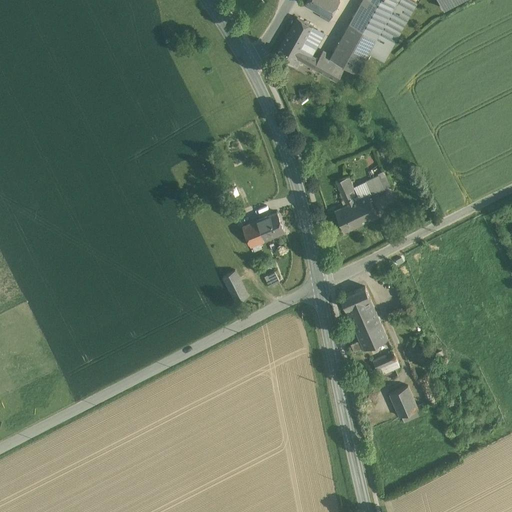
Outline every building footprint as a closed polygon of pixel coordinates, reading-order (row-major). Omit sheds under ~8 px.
[(340,0),(339,0),(306,0),(305,3),(321,12),(320,15),(329,20),(340,0)] [(391,11),(371,0),(362,0),(350,22),(376,37),(391,11)] [(417,3),(411,0),(397,0),(391,11),(376,37),(368,52),(384,61),(417,3)] [(397,0),(371,0),(391,11),(397,0)] [(314,26),(297,17),(288,33),(305,42),(314,26)] [(331,55),(330,58),(345,66),(357,73),(368,52),(376,37),(350,22),(331,55)] [(305,42),(288,33),(276,55),(292,64),(293,64),(297,66),(301,60),(296,57),(301,49),(305,42)] [(318,58),(301,49),(296,57),(301,60),(314,67),(318,58)] [(331,55),(323,50),(318,58),(314,67),(313,68),(337,82),(345,66),(330,58),(331,55)] [(350,176),(337,182),(347,205),(356,201),(354,198),(359,195),(354,186),(350,176)] [(379,191),(373,178),(366,181),(372,194),(379,191)] [(347,205),(336,210),(346,231),(378,216),(369,195),(347,205)] [(277,212),(258,220),(266,240),(286,232),(277,212)] [(258,220),(243,226),(251,246),(266,240),(258,220)] [(236,270),(224,276),(237,302),(249,296),(236,270)] [(275,271),(265,276),(270,286),(280,281),(275,271)] [(381,322),(365,286),(341,296),(357,332),(381,322)] [(381,322),(357,332),(360,339),(351,343),(355,352),(388,338),(381,322)] [(393,351),(373,360),(380,375),(400,366),(393,351)] [(408,385),(390,393),(400,416),(418,408),(408,385)]
